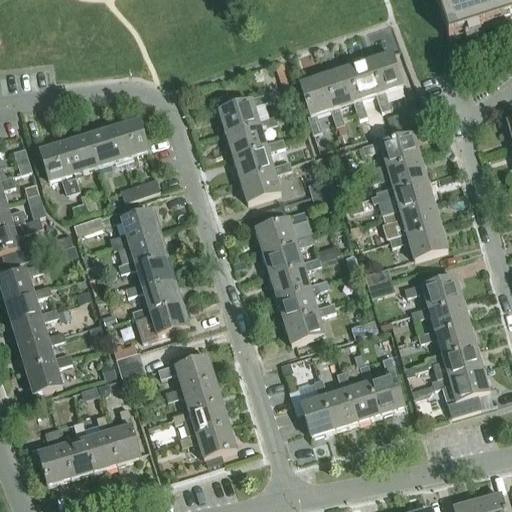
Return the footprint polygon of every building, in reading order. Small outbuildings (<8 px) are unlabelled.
[(511,0),(435,0),(449,40),(511,19),(511,0)] [(391,57),(368,65),(379,98),(376,99),(381,116),(390,113),(384,96),(402,90),(391,57)] [(294,99),(283,65),(275,68),(286,102),(294,99)] [(376,99),(379,98),(368,65),(345,72),(356,106),(353,106),(358,123),(367,120),(361,104),(376,99)] [(345,72),(323,80),(334,113),(330,114),(336,131),(344,128),(339,111),(353,106),(356,106),(345,72)] [(321,135),(316,119),(330,114),(334,113),(323,80),(299,87),(310,119),(307,120),(313,138),(321,135)] [(258,128),(257,125),(253,111),(269,105),(267,97),(249,102),(250,105),(218,115),(225,139),(258,128)] [(225,139),(232,162),(265,152),(264,148),(260,133),(277,128),(274,120),(257,125),(258,128),(225,139)] [(401,121),(388,125),(392,135),(404,130),(401,121)] [(140,170),(137,160),(148,157),(138,125),(114,133),(123,164),(126,174),(140,170)] [(98,172),(123,164),(114,133),(89,140),(98,172)] [(386,172),(419,162),(412,138),(380,147),(379,145),(361,150),(363,159),(381,154),(385,168),(386,172)] [(65,148),(74,179),(98,172),(89,140),(65,148)] [(232,162),(239,184),(272,174),(271,171),(267,156),(284,151),(281,143),(264,148),(265,152),(232,162)] [(79,196),(74,179),(65,148),(39,156),(49,187),(62,183),(67,200),(79,196)] [(25,153),(14,156),(21,179),(32,176),(25,153)] [(393,195),(426,185),(419,162),(386,172),(385,168),(368,173),(370,182),(387,177),(392,191),(393,195)] [(291,174),(288,165),(271,171),(272,174),(239,184),(246,207),(279,197),(274,179),(291,174)] [(0,186),(0,210),(6,209),(1,196),(15,191),(12,182),(6,184),(0,186)] [(308,189),(311,200),(333,194),(330,182),(308,189)] [(155,184),(131,192),(135,204),(160,196),(155,184)] [(399,218),(433,209),(426,185),(393,195),(392,191),(375,196),(377,205),(394,200),(398,215),(399,218)] [(25,192),(28,202),(39,198),(36,189),(25,192)] [(123,208),(135,204),(131,192),(119,196),(123,208)] [(337,205),(333,194),(311,200),(315,212),(337,205)] [(84,209),(87,220),(99,216),(92,197),(81,201),(84,209)] [(42,209),(39,198),(28,202),(31,212),(42,209)] [(0,234),(12,231),(20,228),(17,219),(10,222),(6,209),(0,210),(0,234)] [(75,224),(87,220),(84,209),(71,213),(75,224)] [(384,228),(381,229),(385,244),(388,243),(405,238),(406,241),(440,231),(433,209),(399,218),(398,215),(381,220),(384,228)] [(118,255),(122,269),(134,266),(130,252),(129,249),(157,240),(149,215),(121,224),(125,239),(110,243),(114,257),(118,255)] [(295,247),(294,244),(289,229),(306,224),(303,215),(285,221),(286,224),(254,234),(261,258),(295,247)] [(100,221),(73,230),(77,241),(104,233),(100,221)] [(44,233),(41,222),(20,228),(12,231),(0,234),(0,259),(19,254),(16,242),(44,233)] [(406,241),(405,238),(388,243),(391,251),(408,246),(413,265),(447,255),(440,231),(406,241)] [(261,258),(269,281),(302,270),(301,267),(296,252),(313,247),(311,238),(294,244),(295,247),(261,258)] [(69,240),(46,247),(49,259),(72,252),(69,240)] [(129,249),(130,252),(134,266),(122,269),(118,271),(121,279),(137,274),(136,272),(164,262),(157,240),(129,249)] [(78,262),(75,251),(72,252),(61,255),(64,266),(78,262)] [(97,255),(82,260),(86,271),(101,266),(97,255)] [(327,255),(318,257),(320,266),(330,263),(327,255)] [(269,281),(276,304),(309,293),(308,290),(304,275),(321,270),(318,261),(301,267),(302,270),(269,281)] [(136,272),(137,274),(141,289),(125,294),(128,303),(144,298),(143,295),(171,286),(164,262),(136,272)] [(33,299),(33,296),(28,281),(44,277),(41,268),(25,273),(26,275),(0,283),(0,291),(5,308),(33,299)] [(394,296),(391,287),(387,273),(364,280),(371,303),(394,296)] [(429,316),(462,306),(455,282),(423,291),(422,289),(404,294),(406,303),(423,298),(428,312),(429,316)] [(276,304),(283,327),(316,316),(315,313),(311,298),(328,293),(325,284),(308,290),(309,293),(276,304)] [(143,295),(144,298),(148,311),(133,316),(135,325),(151,320),(150,317),(178,308),(171,286),(143,295)] [(5,308),(12,331),(41,322),(40,319),(35,304),(51,299),(48,291),(33,296),(33,299),(5,308)] [(124,292),(115,295),(117,300),(126,298),(124,292)] [(88,293),(75,298),(79,307),(91,303),(88,293)] [(429,316),(428,312),(411,317),(413,326),(430,321),(435,335),(436,339),(469,329),(462,306),(429,316)] [(335,316),(332,307),(315,313),(316,316),(283,327),(290,350),(324,339),(318,321),(335,316)] [(150,317),(151,320),(156,334),(140,339),(142,348),(158,343),(158,341),(186,332),(178,308),(150,317)] [(56,317),(55,314),(40,319),(41,322),(12,331),(19,354),(48,345),(47,342),(43,328),(58,323),(56,317)] [(68,314),(56,317),(58,323),(59,327),(71,324),(68,314)] [(115,319),(103,323),(106,332),(117,328),(115,319)] [(373,324),(352,331),(355,343),(377,337),(373,324)] [(392,325),(380,329),(382,334),(394,331),(392,325)] [(436,339),(435,335),(418,340),(420,349),(437,344),(442,358),(443,362),(476,352),(469,329),(436,339)] [(100,333),(88,337),(91,347),(103,343),(100,333)] [(19,354),(26,376),(55,368),(54,364),(50,350),(65,346),(62,338),(47,342),(48,345),(19,354)] [(120,349),(113,352),(117,365),(124,363),(120,349)] [(443,362),(442,358),(425,363),(426,367),(427,372),(444,367),(448,381),(449,385),(483,375),(476,352),(443,362)] [(117,365),(124,388),(146,380),(139,358),(124,363),(117,365)] [(71,368),(69,360),(54,364),(55,368),(26,376),(33,400),(62,391),(57,373),(71,368)] [(178,379),(182,393),(183,396),(215,386),(208,361),(175,371),(175,369),(157,374),(161,385),(178,379)] [(382,365),(388,382),(373,387),(370,388),(381,421),(404,414),(394,381),(396,380),(391,362),(382,365)] [(115,380),(111,366),(101,369),(104,383),(115,380)] [(426,367),(413,371),(415,378),(428,374),(427,372),(426,367)] [(290,368),(281,371),(284,380),(293,377),(290,368)] [(358,428),(381,421),(370,388),(373,387),(368,370),(359,372),(365,389),(350,394),(347,395),(358,428)] [(449,385),(448,381),(431,386),(434,395),(451,390),(456,406),(447,409),(451,423),(481,414),(478,402),(490,398),(483,375),(449,385)] [(334,435),(358,428),(347,395),(350,394),(345,377),(336,380),(342,396),(327,401),(324,402),(334,435)] [(311,443),(334,435),(324,402),(327,401),(322,384),(313,387),(319,404),(300,409),(311,443)] [(108,386),(97,390),(98,397),(102,401),(107,399),(110,393),(108,386)] [(222,408),(215,386),(183,396),(182,393),(165,398),(167,408),(185,402),(189,415),(189,418),(222,408)] [(93,391),(79,395),(82,406),(96,402),(93,391)] [(52,417),(58,408),(57,405),(49,407),(52,417)] [(222,408),(189,418),(189,415),(171,420),(174,430),(185,427),(188,441),(196,439),(197,442),(229,431),(222,408)] [(119,417),(124,433),(110,437),(107,438),(117,471),(140,464),(131,432),(133,431),(128,414),(119,417)] [(94,478),(117,471),(107,438),(110,437),(105,421),(96,424),(98,429),(84,433),(87,444),(84,445),(94,478)] [(70,485),(94,478),(84,445),(87,444),(84,433),(83,427),(73,430),(78,447),(64,451),(61,452),(70,485)] [(196,439),(188,441),(178,444),(181,452),(198,447),(204,464),(207,463),(222,459),(236,455),(229,431),(197,442),(196,439)] [(47,492),(70,485),(61,452),(64,451),(59,435),(44,439),(49,455),(37,459),(47,492)] [(224,466),(222,459),(207,463),(209,471),(224,466)] [(504,511),(501,500),(476,507),(477,511),(504,511)]
